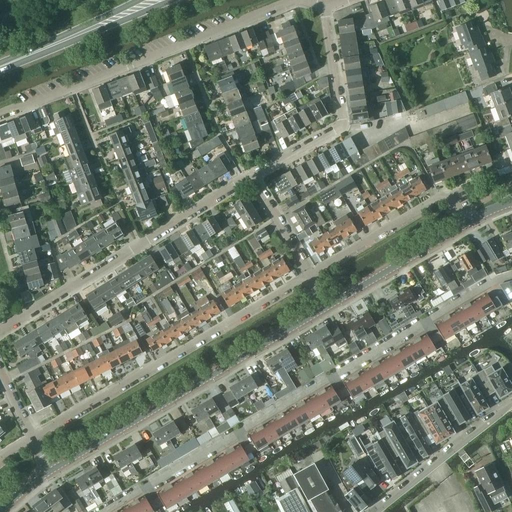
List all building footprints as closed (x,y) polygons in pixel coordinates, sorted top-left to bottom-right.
[(394,0),(391,0),(383,3),(388,17),(400,13),(399,13),(400,12),(394,0)] [(408,0),(394,0),(400,12),(411,8),(408,0)] [(408,0),(411,8),(412,11),(424,7),(433,4),(431,0),(408,0)] [(436,0),(441,12),(449,9),(469,1),(469,0),(436,0)] [(372,13),(366,16),(366,18),(367,18),(371,30),(378,27),(377,26),(390,21),(388,17),(383,3),(370,8),(372,13)] [(353,19),(338,22),(340,34),(355,32),(362,31),(362,36),(371,35),(371,30),(367,18),(366,18),(360,21),(353,22),(353,19)] [(284,30),(275,33),(277,38),(280,37),(283,44),(298,38),(293,27),(291,27),(289,22),(282,25),(284,30)] [(416,22),(405,26),(408,33),(419,28),(416,22)] [(469,55),(485,49),(477,26),(474,28),(472,22),(455,29),(462,46),(463,46),(465,50),(468,49),(469,53),(469,54),(469,55)] [(241,34),(247,49),(258,44),(254,32),(253,29),(241,34)] [(267,49),(261,34),(260,30),(254,32),(258,44),(261,51),(267,49)] [(261,34),(267,49),(269,54),(276,52),(268,32),(261,34)] [(355,32),(340,34),(342,47),(357,44),(355,32)] [(241,34),(229,39),(235,53),(242,50),(243,54),(248,52),(247,49),(241,34)] [(288,56),(302,50),(298,38),(283,44),(287,56),(288,55),(288,56)] [(223,58),(235,53),(229,39),(218,43),(223,58)] [(211,63),(223,58),(218,43),(205,48),(211,63)] [(357,44),(342,47),(344,59),(359,57),(357,44)] [(485,49),(469,55),(475,72),(477,71),(481,81),(496,76),(492,63),(494,62),(491,52),(487,54),(485,49)] [(292,67),(306,62),(302,50),(288,56),(292,67)] [(359,57),(344,59),(346,71),(361,69),(359,57)] [(292,67),(288,68),(296,89),(306,84),(303,77),(311,74),(306,62),(292,67)] [(257,63),(251,65),(254,73),(260,71),(257,63)] [(170,82),(184,77),(180,65),(165,70),(170,82)] [(225,65),(219,67),(222,74),(228,71),(225,65)] [(361,69),(346,71),(348,84),(367,81),(369,81),(367,68),(361,69)] [(240,87),(236,77),(235,77),(233,72),(221,77),(223,80),(218,82),(223,94),(240,87)] [(140,73),(128,78),(134,91),(133,92),(134,92),(135,96),(147,91),(146,87),(140,73)] [(150,89),(158,86),(154,76),(146,79),(150,89)] [(174,94),(189,88),(184,77),(170,82),(174,94)] [(133,92),(134,91),(128,78),(117,82),(122,97),(134,92),(133,92)] [(262,81),(256,83),(260,93),(266,91),(262,81)] [(367,81),(348,84),(350,96),(370,93),(364,94),(363,88),(368,87),(367,81)] [(111,101),(122,97),(117,82),(105,86),(111,101)] [(495,84),(482,89),(485,97),(490,95),(495,108),(511,101),(511,98),(508,88),(498,92),(495,84)] [(93,91),(98,105),(100,111),(112,106),(110,101),(111,101),(105,86),(93,91)] [(240,87),(223,94),(227,106),(242,100),(248,98),(243,86),(240,87)] [(174,93),(170,95),(175,107),(179,106),(179,105),(193,100),(189,88),(174,94),(174,93)] [(397,91),(390,92),(391,103),(401,101),(397,91)] [(160,92),(153,94),(156,101),(162,99),(160,92)] [(459,94),(463,104),(469,102),(465,92),(459,94)] [(370,93),(350,96),(352,108),(372,106),(370,93)] [(457,107),(463,104),(459,94),(453,96),(457,107)] [(330,95),(320,100),(322,104),(331,102),(330,95)] [(452,109),(457,107),(453,96),(448,98),(452,109)] [(309,108),(317,121),(328,115),(322,104),(320,100),(318,97),(307,103),(310,108),(309,108)] [(446,111),(452,109),(448,98),(442,101),(446,111)] [(183,117),(198,112),(193,100),(179,105),(183,117)] [(227,106),(232,117),(246,112),(242,100),(227,106)] [(401,101),(391,103),(393,115),(406,112),(401,101)] [(440,113),(446,111),(442,101),(436,103),(440,113)] [(499,120),(494,122),(497,130),(510,125),(508,118),(511,116),(511,101),(495,108),(499,120)] [(306,127),(317,121),(309,108),(310,108),(307,103),(296,110),(306,127)] [(434,115),(440,113),(436,103),(430,105),(434,115)] [(428,117),(434,115),(430,105),(425,107),(428,117)] [(372,106),(352,108),(354,121),(368,119),(368,122),(374,121),(372,106)] [(306,127),(296,110),(295,108),(284,114),(295,133),(306,127)] [(55,128),(52,129),(55,136),(61,134),(74,128),(70,116),(65,118),(63,112),(53,115),(56,121),(53,122),(55,128)] [(188,129),(202,123),(198,112),(183,117),(188,129)] [(232,117),(237,129),(251,123),(246,112),(232,117)] [(283,139),(295,133),(284,114),(271,122),(275,132),(278,130),(283,139)] [(468,116),(472,128),(477,126),(473,114),(468,116)] [(32,115),(20,120),(25,134),(30,132),(34,135),(42,132),(38,120),(34,121),(32,115)] [(47,116),(40,119),(42,126),(48,124),(49,121),(48,118),(47,116)] [(116,116),(104,120),(107,127),(118,123),(116,116)] [(466,130),(472,128),(468,116),(462,118),(466,130)] [(461,132),(466,130),(462,118),(456,120),(461,132)] [(25,134),(20,120),(8,124),(14,139),(25,134)] [(455,134),(461,132),(456,120),(450,123),(455,134)] [(150,122),(144,124),(148,134),(154,132),(150,122)] [(202,123),(188,129),(192,140),(189,141),(192,150),(204,142),(202,138),(207,136),(202,123)] [(241,140),(254,135),(255,134),(251,123),(237,129),(241,140)] [(267,123),(260,126),(262,132),(263,132),(270,129),(267,123)] [(449,136),(455,134),(450,123),(445,125),(449,136)] [(0,137),(2,143),(14,139),(8,124),(0,127),(0,137)] [(439,127),(443,139),(449,136),(445,125),(439,127)] [(497,130),(489,133),(491,137),(499,134),(500,138),(505,136),(510,149),(511,148),(511,129),(510,125),(497,130)] [(114,147),(128,142),(126,136),(132,134),(129,127),(109,135),(114,147)] [(409,138),(405,127),(398,131),(404,142),(409,138)] [(437,141),(443,139),(439,127),(433,129),(437,141)] [(74,128),(61,134),(65,144),(65,145),(79,140),(74,128)] [(270,129),(263,132),(262,132),(267,144),(274,141),(270,129)] [(431,143),(437,141),(433,129),(427,131),(431,143)] [(399,144),(404,142),(398,131),(393,134),(399,144)] [(426,145),(431,143),(427,131),(421,133),(426,145)] [(154,132),(148,134),(152,144),(158,141),(154,132)] [(468,132),(455,136),(456,137),(457,142),(470,138),(468,132)] [(420,147),(426,145),(421,133),(416,136),(420,147)] [(394,147),(399,144),(393,134),(388,137),(394,147)] [(254,135),(241,140),(246,153),(259,148),(254,135)] [(413,150),(420,147),(416,136),(409,138),(413,150)] [(0,137),(0,160),(12,158),(9,150),(5,151),(2,143),(0,137)] [(389,150),(394,147),(388,137),(383,140),(389,150)] [(445,141),(447,146),(457,142),(456,137),(445,141)] [(339,145),(347,158),(358,152),(351,139),(339,145)] [(79,140),(65,145),(70,157),(84,152),(81,144),(79,140)] [(384,153),(389,150),(383,140),(378,143),(384,153)] [(114,147),(118,159),(132,154),(138,152),(135,145),(130,147),(128,142),(114,147)] [(379,156),(384,153),(378,143),(373,146),(379,156)] [(153,146),(157,157),(162,155),(158,144),(153,146)] [(336,164),(347,158),(339,145),(328,151),(336,164)] [(374,159),(379,156),(373,146),(368,148),(374,159)] [(485,146),(473,150),(480,166),(491,162),(485,146)] [(369,162),(374,159),(368,148),(363,151),(365,154),(369,162)] [(473,148),(461,152),(462,154),(468,170),(480,166),(473,150),(473,148)] [(325,171),(336,164),(328,151),(317,157),(325,171)] [(70,157),(64,159),(69,171),(88,163),(84,152),(70,157)] [(207,165),(215,178),(226,171),(226,172),(227,172),(224,166),(230,163),(223,152),(217,156),(218,158),(207,165)] [(132,154),(118,159),(123,171),(137,165),(142,164),(140,157),(135,159),(132,154)] [(361,167),(369,162),(365,154),(360,157),(361,158),(357,160),(361,167)] [(462,154),(451,158),(457,175),(468,170),(462,154)] [(32,155),(20,159),(22,167),(35,163),(32,155)] [(162,155),(157,157),(161,168),(167,166),(166,166),(162,155)] [(38,158),(42,167),(48,165),(45,156),(38,158)] [(314,177),(325,171),(317,157),(306,163),(314,177)] [(438,158),(426,162),(428,167),(434,183),(446,179),(440,162),(438,158)] [(451,158),(440,162),(446,179),(457,175),(451,158)] [(176,163),(180,169),(184,166),(180,160),(176,163)] [(88,163),(69,171),(73,183),(93,175),(88,163)] [(176,172),(180,169),(176,163),(172,166),(176,172)] [(296,169),(303,183),(314,177),(306,163),(296,169)] [(405,163),(398,167),(401,172),(403,176),(410,172),(405,163)] [(0,181),(14,177),(11,165),(0,168),(0,181)] [(137,165),(123,171),(128,182),(141,177),(145,176),(143,170),(139,171),(137,165)] [(196,171),(205,185),(215,178),(207,165),(196,171)] [(292,189),(303,183),(296,169),(285,175),(292,189)] [(53,171),(45,175),(44,175),(46,179),(55,176),(53,171)] [(186,178),(194,191),(205,185),(196,171),(186,178)] [(335,174),(338,180),(343,177),(339,171),(335,174)] [(40,172),(34,174),(36,182),(43,180),(41,174),(40,172)] [(93,175),(73,183),(77,194),(84,192),(97,187),(93,175)] [(280,195),(292,189),(285,175),(273,182),(280,195)] [(55,176),(46,179),(48,184),(57,181),(55,176)] [(153,179),(155,185),(164,181),(162,176),(153,179)] [(350,176),(318,195),(324,205),(356,187),(350,176)] [(411,176),(405,179),(407,182),(407,183),(415,197),(426,190),(418,176),(413,179),(411,176)] [(0,184),(3,194),(18,189),(14,177),(0,181),(0,184)] [(128,182),(132,194),(146,188),(146,189),(150,187),(147,180),(143,182),(141,177),(128,182)] [(175,185),(178,190),(183,199),(184,198),(194,191),(186,178),(175,185)] [(157,190),(166,187),(164,181),(155,185),(157,190)] [(318,183),(322,190),(326,187),(322,181),(318,183)] [(394,186),(404,203),(415,197),(407,183),(402,186),(400,182),(394,186)] [(388,194),(396,208),(404,203),(394,186),(391,187),(394,191),(388,194)] [(84,192),(77,194),(82,206),(88,204),(102,198),(97,187),(84,192)] [(132,194),(137,205),(154,198),(152,193),(148,194),(146,189),(146,188),(132,194)] [(18,189),(3,194),(6,207),(21,203),(17,190),(18,190),(18,189)] [(357,190),(352,193),(358,203),(364,200),(361,195),(357,190)] [(367,191),(361,195),(364,200),(370,196),(367,191)] [(48,193),(39,196),(41,202),(51,200),(50,197),(49,193),(48,193)] [(161,196),(160,196),(164,207),(172,204),(170,198),(168,193),(161,196)] [(386,213),(396,208),(388,194),(378,200),(386,213)] [(287,201),(290,208),(300,202),(296,196),(287,201)] [(137,205),(142,218),(155,212),(154,210),(157,205),(154,198),(137,205)] [(240,218),(254,209),(247,198),(234,207),(240,218)] [(375,220),(386,213),(378,200),(367,206),(375,220)] [(312,215),(307,205),(306,204),(292,213),(303,231),(304,230),(309,228),(316,224),(317,223),(312,215)] [(23,213),(9,216),(13,229),(33,223),(28,206),(21,208),(23,213)] [(365,226),(375,220),(367,206),(357,212),(365,226)] [(334,208),(327,212),(331,218),(338,215),(334,208)] [(254,209),(240,218),(248,229),(261,220),(254,209)] [(70,211),(61,215),(68,232),(76,226),(70,211)] [(318,211),(312,215),(317,223),(316,224),(318,228),(326,223),(318,211)] [(104,229),(112,242),(124,235),(119,228),(124,224),(117,213),(112,216),(115,222),(104,229)] [(105,220),(101,214),(97,217),(101,223),(105,220)] [(202,224),(210,237),(221,230),(213,217),(202,224)] [(58,218),(52,220),(55,228),(62,225),(59,218),(58,218)] [(336,227),(343,239),(357,231),(350,219),(336,227)] [(95,226),(91,221),(86,224),(90,229),(95,226)] [(33,223),(13,229),(16,241),(36,235),(33,223)] [(200,244),(210,237),(202,224),(192,231),(200,244)] [(62,225),(55,228),(58,237),(65,233),(62,225)] [(331,246),(343,239),(336,227),(323,234),(331,246)] [(264,228),(253,235),(257,241),(260,240),(268,235),(264,228)] [(305,231),(297,236),(300,241),(308,236),(312,234),(309,228),(304,230),(305,231)] [(102,249),(112,242),(104,229),(94,235),(102,249)] [(189,250),(200,244),(192,231),(181,237),(189,250)] [(507,250),(511,248),(511,232),(502,237),(507,250)] [(317,254),(331,246),(323,234),(310,242),(317,254)] [(16,241),(14,241),(17,253),(20,253),(34,249),(40,247),(36,235),(16,241)] [(87,237),(82,239),(84,242),(83,242),(91,255),(102,249),(94,235),(88,239),(87,237)] [(181,237),(171,244),(179,257),(184,253),(186,257),(191,254),(189,250),(181,237)] [(492,238),(482,244),(489,257),(493,263),(503,257),(499,251),(492,238)] [(83,242),(72,248),(80,262),(91,255),(83,242)] [(167,264),(173,260),(175,264),(181,260),(178,257),(179,257),(171,244),(159,251),(167,264)] [(234,247),(228,250),(228,251),(239,268),(241,273),(247,269),(245,265),(234,247)] [(69,268),(80,262),(72,248),(62,255),(61,253),(56,256),(60,271),(68,266),(69,268)] [(34,249),(20,253),(23,265),(37,261),(34,249)] [(470,251),(459,258),(467,272),(475,267),(478,266),(470,251)] [(205,252),(201,255),(204,261),(209,258),(205,252)] [(265,252),(258,256),(261,261),(267,257),(265,252)] [(140,263),(148,276),(159,269),(151,256),(140,263)] [(271,263),(279,277),(290,271),(281,257),(275,261),(273,257),(269,260),(271,264),(271,263)] [(37,261),(23,265),(26,277),(56,268),(54,263),(45,266),(44,266),(39,267),(37,261)] [(129,269),(137,283),(148,276),(140,263),(129,269)] [(268,284),(279,277),(271,263),(271,264),(260,270),(268,284)] [(179,268),(183,274),(188,271),(184,265),(179,268)] [(496,275),(506,272),(505,266),(493,270),(496,275)] [(475,267),(467,272),(471,279),(474,284),(482,279),(478,273),(475,267)] [(56,268),(26,277),(30,290),(31,290),(32,291),(34,291),(35,291),(36,290),(36,288),(44,286),(42,278),(48,276),(49,280),(59,278),(56,268)] [(442,268),(434,273),(442,287),(447,284),(450,291),(451,291),(451,292),(454,296),(461,292),(454,280),(455,279),(453,274),(448,277),(442,268)] [(127,289),(137,283),(129,269),(119,276),(127,289)] [(200,269),(191,274),(196,282),(205,276),(200,269)] [(258,290),(268,284),(260,270),(250,276),(258,290)] [(161,279),(153,284),(157,290),(172,281),(166,271),(160,274),(162,277),(161,279)] [(230,272),(225,276),(228,281),(233,277),(230,272)] [(240,282),(248,295),(258,290),(250,276),(246,278),(243,274),(238,277),(241,281),(240,282)] [(116,296),(127,289),(119,276),(108,283),(116,296)] [(225,276),(219,280),(222,284),(228,281),(225,276)] [(238,301),(248,295),(240,282),(230,288),(238,301)] [(106,302),(116,296),(108,283),(97,289),(106,302)] [(509,300),(511,298),(511,290),(508,283),(499,285),(509,300)] [(153,293),(157,290),(153,284),(149,287),(153,293)] [(419,284),(410,289),(418,302),(424,299),(421,294),(424,293),(419,284)] [(170,287),(163,292),(166,297),(174,293),(170,287)] [(228,307),(238,301),(230,288),(220,294),(228,307)] [(408,288),(398,294),(406,307),(413,319),(423,313),(421,309),(415,313),(411,306),(409,307),(408,306),(416,301),(408,288)] [(86,296),(95,310),(96,312),(107,306),(105,303),(106,302),(97,289),(86,296)] [(398,294),(388,300),(396,313),(401,310),(409,322),(413,319),(406,307),(398,294)] [(477,301),(486,316),(503,306),(497,297),(491,300),(488,294),(477,301)] [(136,295),(132,297),(136,304),(140,301),(136,295)] [(206,296),(196,302),(199,308),(206,320),(220,312),(213,300),(209,302),(206,296)] [(125,301),(130,308),(136,304),(132,297),(125,301)] [(444,302),(441,297),(430,303),(433,308),(444,302)] [(476,322),(486,316),(477,301),(471,305),(469,303),(465,305),(476,322)] [(78,326),(89,320),(86,316),(87,316),(79,304),(68,310),(78,326)] [(465,328),(476,322),(465,305),(461,308),(463,309),(456,313),(465,328)] [(172,307),(166,311),(168,315),(175,312),(172,307)] [(197,326),(206,320),(199,308),(189,314),(197,326)] [(67,333),(68,335),(79,328),(78,326),(68,310),(57,317),(67,333)] [(187,311),(177,317),(179,320),(186,332),(197,326),(189,314),(187,311)] [(119,312),(113,315),(118,323),(124,319),(119,312)] [(149,327),(155,323),(152,319),(148,312),(142,316),(149,327)] [(368,312),(358,318),(365,331),(371,340),(373,344),(377,342),(369,328),(375,325),(368,312)] [(455,335),(465,328),(456,313),(450,317),(449,315),(445,317),(455,335)] [(113,315),(107,319),(112,327),(118,323),(113,315)] [(47,323),(54,336),(60,332),(62,336),(67,333),(57,317),(47,323)] [(439,332),(434,335),(438,342),(443,339),(444,341),(455,335),(445,317),(441,320),(442,321),(435,326),(439,332)] [(358,318),(348,324),(355,336),(358,340),(361,339),(362,341),(364,340),(366,343),(371,340),(365,331),(358,318)] [(377,323),(385,336),(392,332),(384,319),(377,323)] [(177,338),(186,332),(179,320),(170,326),(177,338)] [(393,331),(400,327),(396,321),(389,325),(393,331)] [(44,343),(54,336),(47,323),(36,330),(44,343)] [(129,323),(122,327),(125,333),(133,330),(133,329),(129,323)] [(165,329),(160,332),(167,344),(177,338),(170,326),(168,323),(163,325),(165,329)] [(322,345),(325,350),(336,343),(339,348),(347,343),(337,326),(329,331),(326,326),(315,332),(322,345)] [(25,336),(33,349),(36,354),(41,351),(38,346),(44,343),(36,330),(25,336)] [(87,331),(82,334),(86,339),(90,337),(87,331)] [(153,352),(167,344),(160,332),(146,340),(153,352)] [(315,332),(304,339),(312,351),(316,348),(321,355),(322,355),(325,361),(330,358),(325,350),(322,345),(315,332)] [(82,334),(78,336),(82,342),(86,339),(82,334)] [(433,345),(438,342),(434,335),(429,338),(427,335),(421,339),(420,337),(416,339),(426,357),(437,350),(433,345)] [(31,358),(17,367),(21,373),(41,363),(38,357),(37,356),(37,355),(36,354),(33,349),(25,336),(14,343),(22,356),(27,352),(31,358)] [(129,339),(123,342),(132,358),(143,353),(136,340),(131,343),(129,339)] [(415,363),(426,357),(416,339),(412,342),(413,343),(406,347),(415,363)] [(64,342),(59,345),(63,351),(68,348),(64,342)] [(117,345),(113,348),(114,351),(116,350),(122,363),(132,358),(123,342),(117,345)] [(353,355),(359,351),(354,342),(348,346),(353,355)] [(86,344),(81,347),(83,352),(88,350),(94,361),(100,374),(112,368),(104,352),(98,355),(99,358),(98,359),(90,344),(87,345),(86,344)] [(405,369),(415,363),(406,347),(400,351),(399,349),(395,352),(405,369)] [(287,349),(276,355),(284,368),(287,373),(298,367),(294,361),(295,361),(287,349)] [(108,350),(104,352),(112,368),(122,363),(116,350),(114,351),(110,353),(108,350)] [(386,359),(395,375),(405,369),(395,352),(391,354),(392,356),(386,359)] [(276,355),(266,362),(273,374),(279,370),(284,378),(288,375),(287,373),(284,368),(276,355)] [(385,381),(395,375),(386,359),(379,363),(378,361),(374,364),(385,381)] [(87,360),(82,363),(84,366),(90,379),(100,374),(94,361),(89,364),(87,360)] [(374,387),(385,381),(374,364),(370,366),(371,368),(365,372),(374,387)] [(472,405),(471,406),(477,415),(489,408),(483,399),(490,395),(477,373),(478,373),(473,364),(471,365),(476,374),(470,377),(471,379),(460,385),(472,405)] [(84,366),(74,371),(80,384),(90,379),(84,366)] [(477,373),(490,395),(496,391),(500,398),(511,390),(511,387),(511,386),(511,379),(510,377),(507,379),(501,369),(495,373),(491,366),(485,370),(484,369),(478,373),(477,373)] [(35,370),(22,376),(30,392),(28,393),(37,412),(51,405),(49,400),(42,387),(43,387),(41,383),(39,379),(38,377),(35,370)] [(310,370),(300,376),(304,382),(314,376),(310,370)] [(66,372),(62,374),(63,377),(69,390),(80,384),(74,371),(68,374),(66,372)] [(354,376),(364,393),(374,387),(365,372),(359,375),(358,374),(354,376)] [(240,382),(247,394),(258,388),(251,375),(240,382)] [(284,378),(283,378),(289,387),(294,384),(288,375),(284,378)] [(353,400),(364,393),(354,376),(350,378),(351,380),(344,384),(346,387),(341,390),(345,397),(350,394),(353,400)] [(63,377),(53,382),(59,395),(69,390),(63,377)] [(456,420),(459,425),(471,419),(465,409),(471,406),(472,405),(460,385),(457,380),(458,383),(451,387),(453,389),(443,395),(440,390),(439,391),(442,397),(443,397),(456,420)] [(46,381),(41,383),(43,387),(42,387),(49,400),(59,395),(53,382),(48,384),(46,381)] [(231,390),(223,395),(230,408),(239,403),(237,400),(247,394),(240,382),(229,388),(230,390),(231,390)] [(320,391),(331,408),(341,402),(340,400),(345,397),(341,390),(336,393),(336,392),(332,386),(325,391),(324,389),(320,391)] [(320,414),(331,408),(320,391),(316,393),(317,395),(311,399),(320,414)] [(449,423),(456,420),(443,397),(442,397),(436,401),(436,402),(428,407),(427,407),(446,439),(455,434),(449,423)] [(212,398),(201,405),(209,417),(215,413),(217,415),(221,413),(220,411),(212,398)] [(258,411),(265,406),(261,399),(254,403),(258,411)] [(310,421),(320,414),(311,399),(305,403),(304,401),(300,403),(310,421)] [(424,438),(430,434),(436,445),(446,439),(427,407),(428,407),(423,399),(422,400),(427,408),(418,413),(417,411),(411,415),(411,416),(424,438)] [(300,427),(310,421),(300,403),(296,406),(297,407),(290,411),(300,427)] [(201,405),(191,411),(198,423),(204,420),(206,423),(210,430),(215,427),(211,420),(209,417),(201,405)] [(232,408),(227,411),(231,418),(236,415),(232,408)] [(409,450),(416,446),(423,459),(433,453),(424,438),(411,416),(411,415),(407,409),(406,410),(408,414),(399,418),(401,421),(395,425),(409,450)] [(227,411),(222,414),(226,421),(231,418),(227,411)] [(289,433),(300,427),(290,411),(284,415),(283,413),(279,416),(289,433)] [(279,439),(289,433),(279,416),(275,418),(276,420),(270,423),(279,439)] [(393,459),(400,456),(407,468),(417,462),(409,450),(395,425),(391,418),(390,419),(392,423),(383,428),(385,431),(379,434),(377,431),(377,432),(379,436),(379,435),(393,459)] [(163,428),(170,440),(181,434),(174,421),(163,428)] [(269,445),(279,439),(270,423),(263,427),(262,425),(258,428),(269,445)] [(362,425),(353,431),(356,436),(363,432),(362,430),(364,429),(362,425)] [(210,430),(208,431),(208,432),(212,438),(219,434),(215,427),(210,430)] [(152,434),(160,446),(166,443),(168,447),(167,447),(171,454),(176,450),(170,440),(163,428),(152,434)] [(252,442),(247,445),(252,452),(257,450),(258,451),(269,445),(258,428),(254,430),(255,432),(249,436),(252,442)] [(402,474),(393,459),(379,435),(379,436),(378,436),(380,440),(372,444),(371,443),(365,447),(359,438),(378,472),(385,468),(392,480),(402,474)] [(353,436),(348,439),(354,450),(359,447),(353,436)] [(135,444),(124,451),(132,463),(142,457),(135,444)] [(247,455),(252,452),(247,445),(243,448),(241,445),(234,449),(233,447),(229,450),(239,467),(250,461),(247,455)] [(220,458),(229,473),(239,467),(229,450),(225,452),(226,454),(220,458)] [(124,451),(114,457),(121,469),(124,473),(129,470),(133,477),(138,474),(134,467),(131,463),(132,463),(124,451)] [(150,457),(144,460),(148,467),(149,467),(154,464),(150,457)] [(219,479),(229,473),(220,458),(213,461),(212,460),(209,462),(219,479)] [(343,473),(340,475),(348,490),(353,486),(354,487),(363,480),(371,490),(381,481),(371,470),(369,471),(360,459),(343,473)] [(208,485),(219,479),(209,462),(204,464),(205,466),(199,470),(208,485)] [(293,475),(301,490),(313,511),(342,511),(337,502),(336,503),(331,494),(331,495),(328,490),(329,490),(314,463),(293,475)] [(483,484),(475,488),(486,511),(492,511),(497,510),(491,499),(504,492),(490,464),(476,471),(483,484)] [(86,474),(93,486),(104,479),(97,467),(86,474)] [(198,491),(208,485),(199,470),(193,474),(192,472),(188,474),(198,491)] [(281,511),(310,511),(299,491),(301,490),(293,475),(290,470),(277,477),(279,482),(286,495),(275,500),(281,511)] [(86,474),(75,480),(82,492),(88,489),(91,493),(90,493),(94,499),(99,496),(93,486),(86,474)] [(111,481),(107,483),(111,490),(115,488),(119,485),(112,474),(108,476),(111,481)] [(188,498),(198,491),(188,474),(184,477),(185,478),(179,482),(188,498)] [(251,498),(262,492),(256,481),(245,488),(251,498)] [(167,486),(177,504),(188,498),(179,482),(172,486),(171,484),(167,486)] [(357,485),(344,496),(353,507),(355,509),(358,506),(362,511),(372,503),(365,495),(357,485)] [(167,510),(177,504),(167,486),(163,489),(164,491),(157,495),(159,497),(154,500),(159,508),(164,505),(167,510)] [(45,498),(55,511),(69,511),(70,511),(68,509),(73,505),(61,488),(61,489),(61,490),(58,492),(56,490),(45,498)] [(139,501),(138,499),(134,502),(140,511),(154,511),(159,508),(154,500),(149,503),(146,497),(139,501)] [(55,511),(45,498),(33,507),(35,509),(31,511),(55,511)] [(86,511),(79,499),(73,502),(79,511),(86,511)] [(239,511),(234,500),(225,505),(228,511),(239,511)] [(126,511),(140,511),(134,502),(130,504),(131,506),(125,509),(126,511)]
